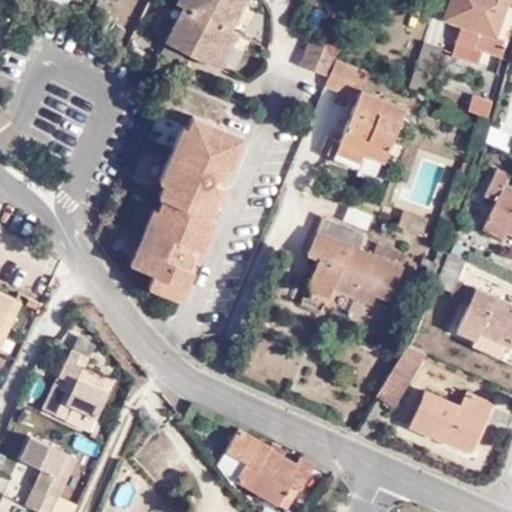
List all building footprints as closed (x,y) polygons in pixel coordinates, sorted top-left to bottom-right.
[(162,38),(180,47),(200,0),(173,0),(181,3),(162,38)] [(200,0),(180,47),(219,67),(237,31),(230,28),(244,0),(200,0)] [(293,0),(283,22),(292,26),(302,3),(295,0),(293,0)] [(479,27),(506,37),(511,19),(511,18),(506,17),(511,0),(451,0),(446,15),(463,20),(456,39),(472,45),(479,27)] [(343,45),(345,40),(351,27),(326,17),(318,34),(343,45)] [(472,45),(500,55),(500,54),(506,37),(479,27),(472,45)] [(330,76),(340,52),(342,48),(311,34),(300,62),(330,76)] [(371,67),(340,52),(330,76),(328,80),(359,92),(363,84),(364,84),(371,67)] [(408,101),(364,84),(363,84),(359,92),(334,151),(359,162),(367,146),(385,155),(408,101)] [(469,107),(488,113),(492,99),(474,92),(469,107)] [(211,210),(224,179),(213,175),(215,167),(221,169),(226,157),(231,159),(244,127),(193,107),(187,119),(183,118),(161,174),(166,176),(161,189),(166,191),(161,205),(157,203),(136,259),(158,268),(153,281),(187,294),(198,263),(193,261),(197,248),(194,245),(196,239),(206,243),(217,212),(211,210)] [(213,175),(224,179),(231,159),(226,157),(221,169),(215,167),(213,175)] [(511,190),(506,187),(509,179),(495,172),(485,198),(496,203),(484,233),(498,238),(501,232),(510,235),(511,236),(511,190)] [(424,213),(398,206),(393,227),(419,235),(424,213)] [(405,262),(375,249),(361,242),(366,228),(327,210),(310,248),(320,252),(309,283),(332,292),(337,282),(374,297),(379,287),(392,293),(405,262)] [(501,232),(498,238),(506,242),(510,235),(501,232)] [(198,263),(206,243),(196,239),(194,245),(197,248),(193,261),(198,263)] [(380,240),(375,249),(405,262),(409,252),(380,240)] [(466,260),(450,252),(437,284),(453,291),(466,260)] [(20,293),(0,283),(0,337),(6,325),(3,324),(9,309),(12,310),(20,293)] [(511,303),(478,287),(458,331),(478,339),(481,332),(511,345),(511,303)] [(25,296),(20,293),(12,310),(17,313),(25,296)] [(17,313),(12,310),(9,309),(3,324),(6,325),(11,326),(17,313)] [(11,326),(6,325),(0,337),(0,343),(2,344),(11,326)] [(60,369),(62,370),(68,373),(65,381),(59,378),(55,377),(43,403),(69,414),(75,401),(97,411),(109,386),(95,379),(100,368),(84,361),(89,351),(71,343),(60,369)] [(394,372),(378,396),(397,406),(427,355),(407,343),(394,372)] [(68,373),(62,370),(59,378),(65,381),(68,373)] [(488,400),(462,389),(458,402),(420,387),(406,424),(439,436),(440,433),(468,444),(488,400)] [(221,474),(225,481),(231,473),(278,504),(291,486),(294,488),(308,464),(294,455),(290,460),(276,452),(263,444),(265,441),(233,422),(211,460),(221,474)] [(42,508),(50,511),(76,450),(30,430),(20,452),(44,463),(27,501),(42,508)] [(263,444),(276,452),(280,446),(266,438),(265,441),(263,444)]
